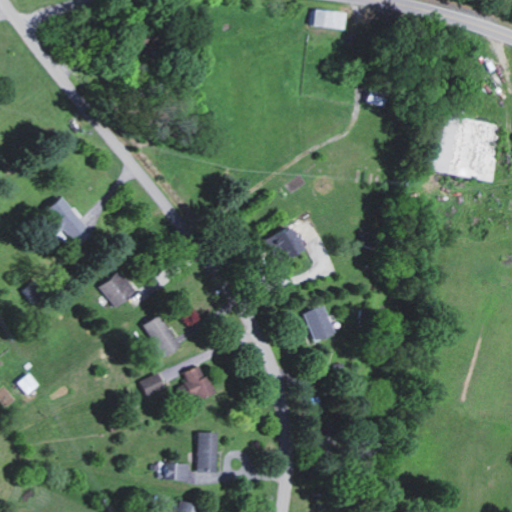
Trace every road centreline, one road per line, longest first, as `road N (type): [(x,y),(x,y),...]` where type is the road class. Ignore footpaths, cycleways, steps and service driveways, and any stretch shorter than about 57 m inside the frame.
road 1 (residential): [(279,511),(284,408),(258,336),(214,266),(4,0)]
road 2 (secondary): [(511,40),(352,0)]
